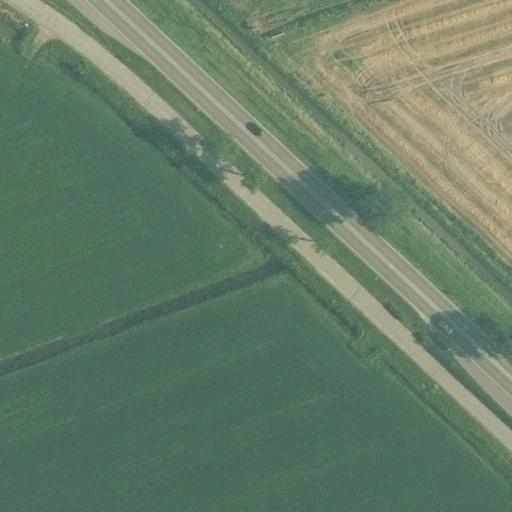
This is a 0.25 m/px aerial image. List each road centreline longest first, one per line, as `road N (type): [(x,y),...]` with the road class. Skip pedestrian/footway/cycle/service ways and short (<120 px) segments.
road 1 (unclassified): [(511,438),(121,79),(23,0)]
road 2 (trunk): [(511,377),(104,0)]
